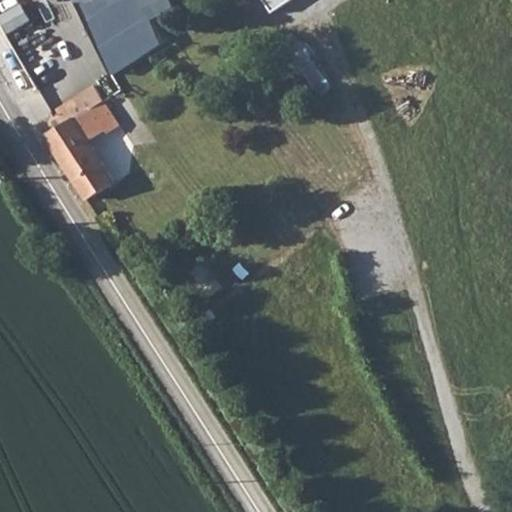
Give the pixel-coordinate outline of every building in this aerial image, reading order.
[(25,0),(0,0),(0,15),(26,2),(25,0)] [(268,0),(276,11),(292,0),(268,0)] [(44,24),(6,47),(37,93),(74,68),(44,24)] [(233,76),(239,85),(252,77),(246,68),(233,76)] [(252,77),(239,85),(242,92),(256,83),(252,77)] [(55,130),(47,135),(90,201),(117,183),(106,165),(90,139),(103,131),(106,136),(123,124),(96,81),(55,107),(58,112),(53,116),(51,120),(51,123),(54,127),(55,130)]
